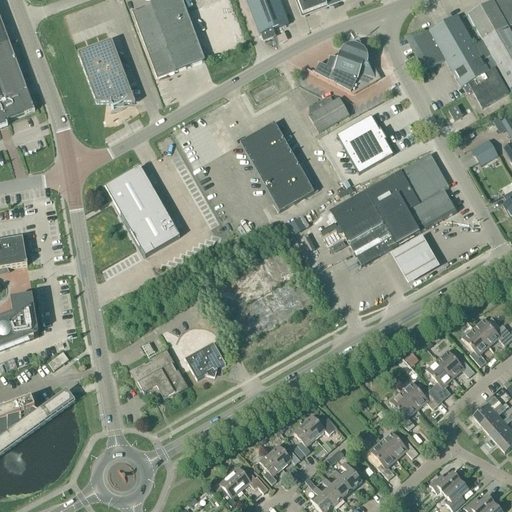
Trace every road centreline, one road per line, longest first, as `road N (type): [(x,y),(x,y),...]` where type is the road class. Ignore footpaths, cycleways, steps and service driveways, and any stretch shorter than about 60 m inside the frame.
road 1 (tertiary): [(143,465),(506,262)]
road 2 (unclassified): [(70,177),(302,44),(375,14)]
road 3 (unclassified): [(506,262),(375,14)]
road 4 (secondary): [(117,452),(70,177)]
road 5 (secondary): [(70,177),(60,123),(22,20)]
road 6 (unknown): [(44,276),(53,338),(0,359)]
road 7 (residential): [(449,452),(452,412),(511,359)]
